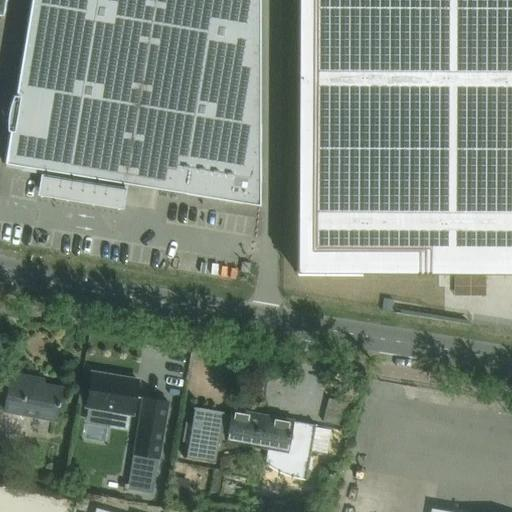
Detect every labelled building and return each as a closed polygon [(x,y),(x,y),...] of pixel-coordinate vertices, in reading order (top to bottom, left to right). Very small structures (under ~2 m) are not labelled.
[(258,0),(30,0),(3,163),(41,169),(37,195),(122,209),(126,184),(259,205),(258,0)] [(511,0),(296,0),(295,273),(511,274),(511,0)] [(485,276),(453,276),(453,296),(485,296),(485,276)] [(137,380),(92,372),(86,407),(131,414),(137,380)] [(10,374),(4,411),(54,420),(56,406),(58,407),(59,403),(57,402),(60,388),(27,383),(28,377),(10,374)] [(156,457),(159,458),(168,402),(142,398),(133,454),(156,457)] [(328,399),(322,422),(345,428),(351,405),(328,399)] [(313,425),(291,422),(291,420),(232,410),(231,415),(223,414),(223,413),(193,407),(193,409),(191,424),(186,424),(186,422),(185,422),(181,442),(183,442),(183,441),(188,442),(185,457),(184,457),(184,459),(214,464),(219,440),(227,441),(226,442),(272,450),(272,455),(277,458),(282,461),(288,464),(291,466),(296,467),(302,468),(306,469),(309,469),(311,457),(309,456),(314,425),(313,424),(313,425)] [(156,457),(133,454),(127,489),(151,493),(156,457)] [(0,511),(66,511),(67,511),(0,491),(0,511)] [(320,511),(321,508),(270,502),(268,511),(320,511)]
